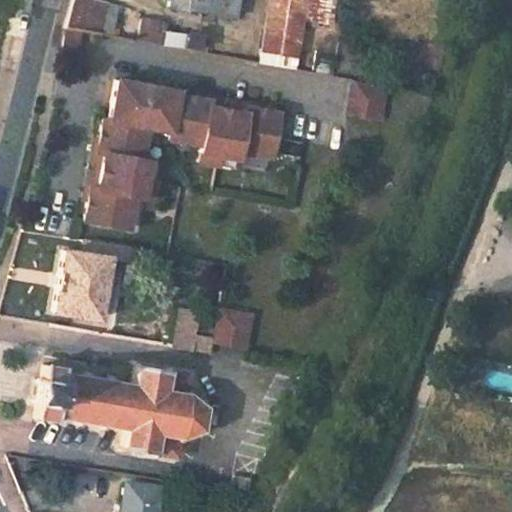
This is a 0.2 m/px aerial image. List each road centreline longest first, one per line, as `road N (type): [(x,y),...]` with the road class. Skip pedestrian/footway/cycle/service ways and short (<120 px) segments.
road 1 (track): [(479,254),(367,511)]
road 2 (tertiary): [(0,184),(46,0)]
road 3 (residential): [(511,255),(479,254),(511,143)]
road 4 (track): [(385,471),(511,480)]
